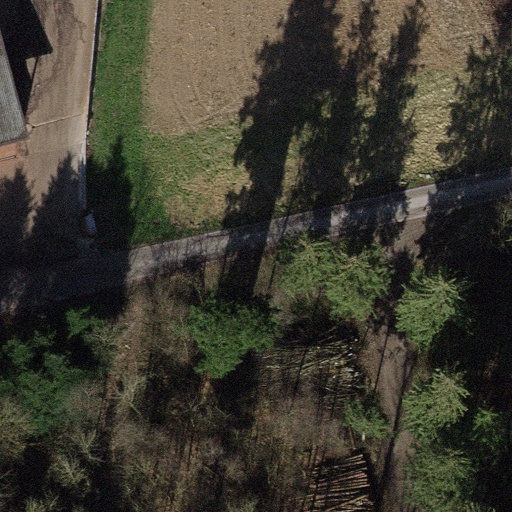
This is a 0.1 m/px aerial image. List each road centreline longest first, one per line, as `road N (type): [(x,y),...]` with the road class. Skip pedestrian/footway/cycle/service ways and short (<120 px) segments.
road 1 (track): [(0,302),(511,181)]
road 2 (track): [(412,511),(390,392),(389,327),(407,202)]
